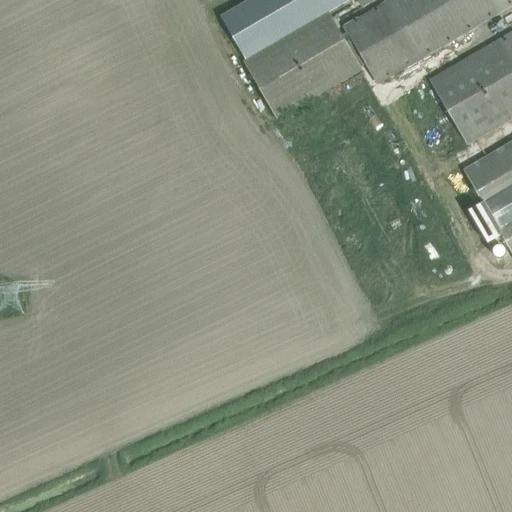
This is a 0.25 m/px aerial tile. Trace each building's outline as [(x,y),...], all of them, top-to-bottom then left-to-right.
[(251,0),(220,18),(246,62),(330,14),(330,13),(353,0),(251,0)] [(344,37),(330,13),(330,14),(246,62),(244,64),(280,124),(364,74),(362,69),(366,66),(379,87),(511,8),(511,0),(391,0),(344,28),(348,34),(344,37)] [(356,0),(362,9),(376,0),(356,0)] [(511,32),(429,81),(468,148),(511,122),(511,32)] [(505,240),(511,252),(511,144),(465,172),(485,207),(471,215),(490,248),(505,240)]
